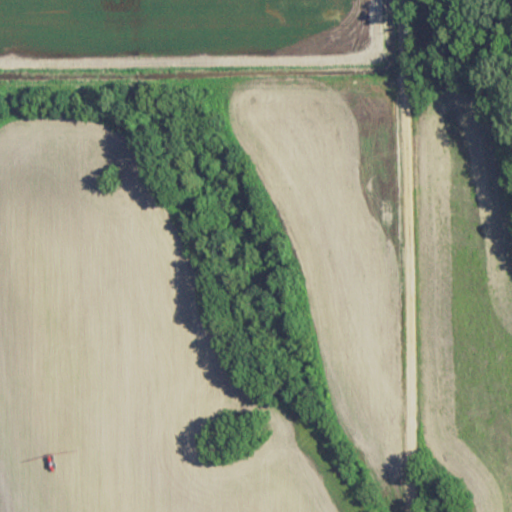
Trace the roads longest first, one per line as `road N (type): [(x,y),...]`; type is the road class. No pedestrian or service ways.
road 1 (track): [(417,511),(407,0)]
road 2 (track): [(0,80),(409,74)]
